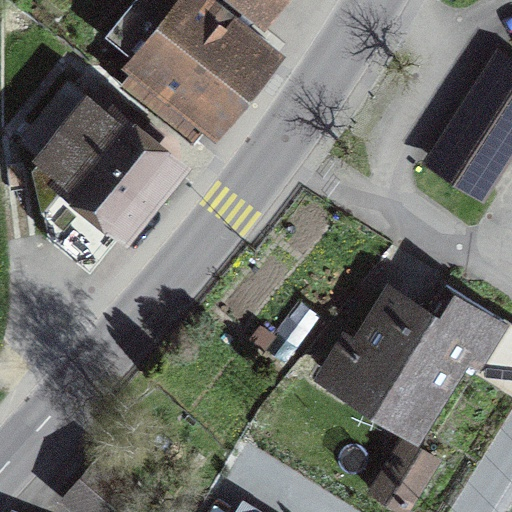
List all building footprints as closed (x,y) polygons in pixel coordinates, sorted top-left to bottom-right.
[(99,65),(193,137),(264,53),(210,10),(218,0),(244,0),(263,15),(275,0),(136,0),(112,31),(144,57),(135,68),(112,49),(99,65)] [(511,66),(499,57),(433,159),(481,190),(511,141),(511,66)] [(89,268),(183,150),(86,70),(67,93),(84,106),(34,167),(50,236),(89,268)] [(460,351),(511,387),(511,325),(446,284),(426,316),(392,295),(339,380),(414,426),(460,351)] [(404,438),(372,490),(404,510),(437,458),(404,438)] [(100,458),(67,497),(84,511),(115,511),(135,488),(100,458)]
